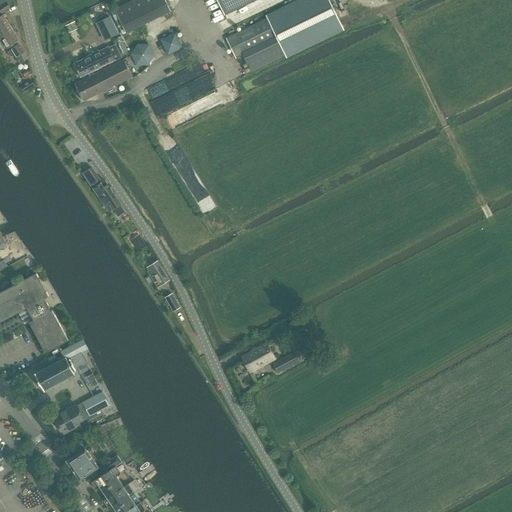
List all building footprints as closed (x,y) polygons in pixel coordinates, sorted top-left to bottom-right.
[(9,0),(1,0),(0,1),(0,11),(1,13),(10,8),(9,7),(11,6),(9,0)] [(165,0),(133,0),(115,9),(126,33),(171,11),(165,0)] [(217,0),(225,15),(256,0),(217,0)] [(243,55),(251,72),(286,55),(286,56),(342,28),(328,0),(302,0),(267,17),(268,18),(226,39),(236,58),(243,55)] [(3,15),(0,17),(0,37),(2,40),(13,32),(3,15)] [(97,23),(105,40),(117,34),(109,17),(97,23)] [(74,21),(65,26),(68,33),(78,28),(74,21)] [(13,32),(2,40),(7,48),(10,47),(11,49),(7,52),(10,56),(14,54),(20,63),(27,59),(28,59),(18,44),(16,46),(15,43),(19,41),(13,32)] [(176,33),(161,40),(168,55),(183,48),(176,33)] [(88,73),(90,77),(94,74),(93,71),(114,60),(114,62),(122,58),(115,45),(98,53),(98,51),(93,53),(94,55),(74,65),(80,77),(88,73)] [(136,51),(130,61),(135,72),(146,73),(154,62),(148,51),(136,51)] [(94,74),(90,77),(75,84),(83,101),(133,77),(124,60),(94,75),(94,74)] [(31,81),(22,87),(25,91),(34,85),(31,81)] [(91,167),(83,173),(107,209),(109,212),(113,210),(120,205),(121,204),(104,180),(103,178),(98,177),(91,167)] [(145,244),(142,239),(136,243),(136,246),(138,249),(145,244)] [(169,280),(157,261),(148,266),(150,269),(147,271),(157,287),(169,280)] [(0,322),(27,308),(29,312),(24,314),(27,319),(31,317),(33,320),(29,322),(45,353),(50,350),(69,340),(52,310),(51,311),(45,298),(49,296),(37,273),(0,292),(0,322)] [(169,305),(173,311),(180,307),(172,294),(165,298),(167,301),(165,302),(166,304),(168,303),(169,305)] [(81,353),(88,349),(83,340),(61,352),(64,358),(66,361),(68,360),(73,371),(76,370),(87,365),(88,364),(81,353)] [(242,356),(250,372),(276,358),(267,342),(242,356)] [(299,360),(295,352),(273,364),(278,372),(299,360)] [(39,380),(38,380),(39,381),(41,384),(40,384),(41,384),(43,389),(43,391),(44,390),(44,391),(75,374),(73,371),(68,360),(66,361),(64,358),(35,374),(36,374),(35,375),(35,376),(36,375),(39,380)] [(77,405),(84,419),(110,405),(103,392),(77,405)] [(78,422),(84,419),(77,405),(55,417),(63,433),(80,424),(78,422)] [(66,461),(80,481),(99,468),(81,442),(70,450),(74,456),(66,461)] [(104,474),(91,483),(96,490),(99,487),(107,498),(124,487),(117,476),(119,475),(120,472),(116,466),(119,464),(120,464),(122,462),(117,455),(115,457),(114,458),(109,461),(113,468),(104,474)] [(109,461),(99,468),(104,474),(113,468),(109,461)] [(111,505),(115,511),(125,511),(136,505),(129,494),(131,493),(132,490),(128,484),(124,487),(107,498),(103,501),(108,508),(111,505)] [(136,505),(125,511),(142,511),(144,511),(145,509),(140,502),(136,505)]
